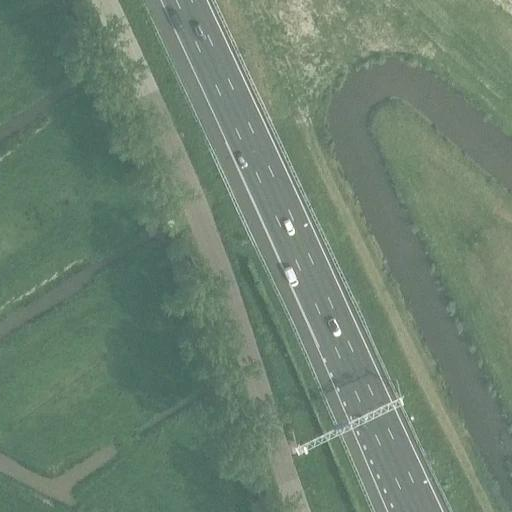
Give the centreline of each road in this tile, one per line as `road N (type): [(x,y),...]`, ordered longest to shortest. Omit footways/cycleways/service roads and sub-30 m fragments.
road 1 (motorway): [(189,0),(423,511)]
road 2 (tertiary): [(297,511),(219,267),(104,0)]
